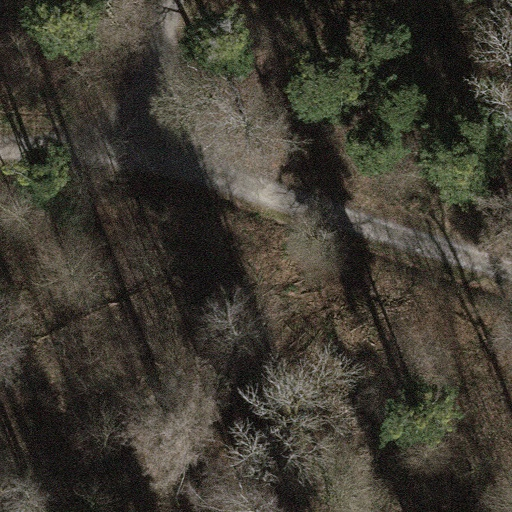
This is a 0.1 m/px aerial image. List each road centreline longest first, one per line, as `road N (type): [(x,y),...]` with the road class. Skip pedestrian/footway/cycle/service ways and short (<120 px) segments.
road 1 (track): [(511,268),(147,157)]
road 2 (track): [(147,157),(156,54),(174,0)]
road 3 (track): [(0,149),(147,157)]
